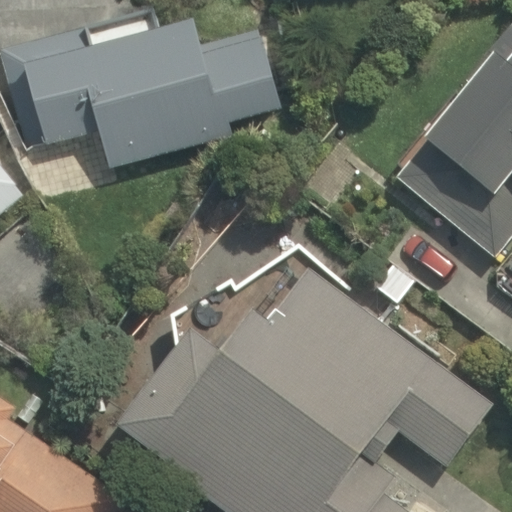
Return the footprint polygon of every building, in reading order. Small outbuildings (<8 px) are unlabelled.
[(265,26),(40,82),(59,158),(108,146),(116,181),(293,137),(265,26)] [(511,32),(509,30),(464,87),(468,91),(394,184),(494,264),(511,240),(511,32)] [(0,219),(32,199),(0,149),(0,219)] [(498,407),(319,284),(289,327),(270,315),(234,368),(201,345),(124,456),(205,511),(492,511),(447,480),(498,407)] [(39,420),(0,395),(0,511),(114,511),(127,490),(31,431),(39,420)]
